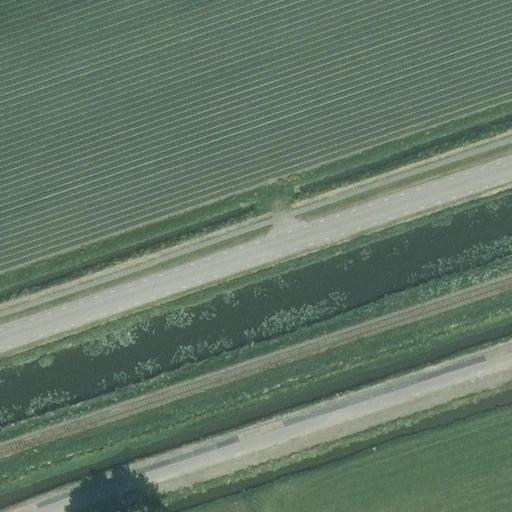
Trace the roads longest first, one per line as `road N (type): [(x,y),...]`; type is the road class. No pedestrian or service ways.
road 1 (tertiary): [(0,339),(511,167)]
road 2 (unclassified): [(50,511),(511,359)]
